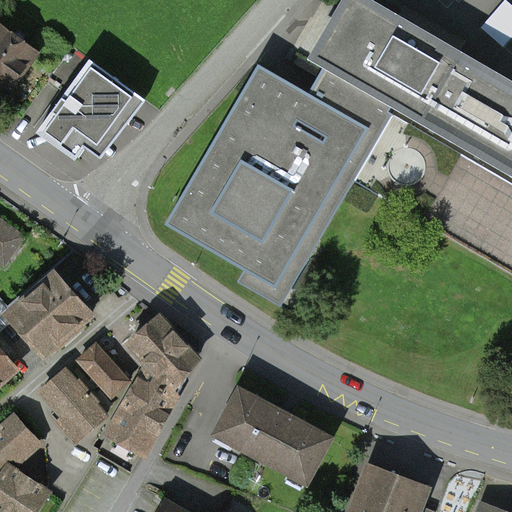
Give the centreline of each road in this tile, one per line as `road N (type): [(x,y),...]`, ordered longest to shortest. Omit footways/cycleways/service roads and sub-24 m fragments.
road 1 (tertiary): [(229,324),(359,395),(511,452)]
road 2 (residential): [(277,0),(85,220)]
road 3 (residential): [(117,511),(229,324)]
road 4 (residential): [(0,410),(158,274)]
